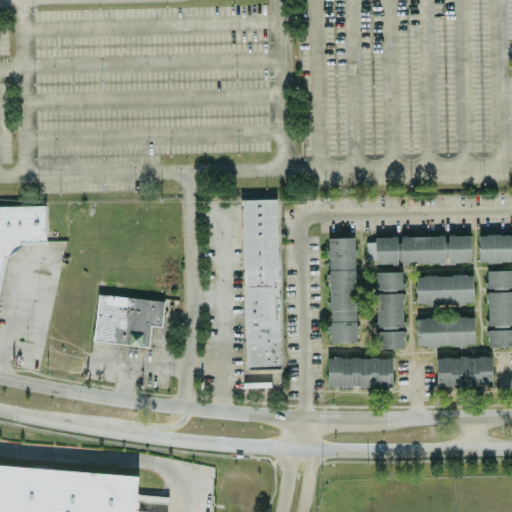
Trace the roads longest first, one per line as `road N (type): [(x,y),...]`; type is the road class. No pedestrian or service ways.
road 1 (secondary): [(0,409),(226,443),(511,446)]
road 2 (secondary): [(304,415),(182,406),(0,374)]
road 3 (secondary): [(511,413),(365,415)]
